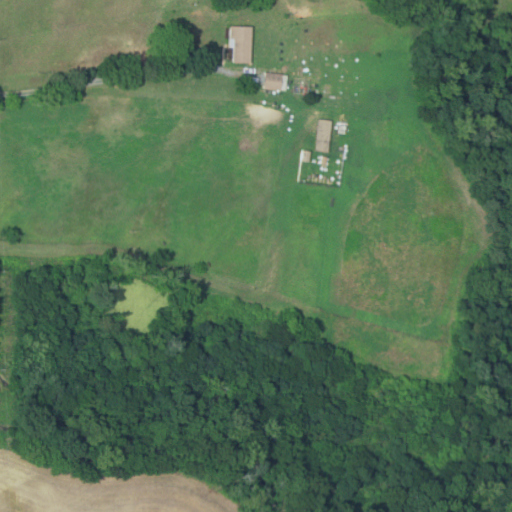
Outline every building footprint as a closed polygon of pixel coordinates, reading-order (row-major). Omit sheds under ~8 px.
[(247,63),(230,63),(231,38),(226,38),(226,26),(249,27),(247,63)] [(278,74),(276,91),(260,89),(262,72),(278,74)] [(308,80),(307,95),(292,93),(294,78),(308,80)] [(330,94),(322,94),(322,86),(330,86),(330,94)] [(329,121),(325,152),(312,150),(316,119),(329,121)] [(308,152),(306,162),(298,161),(300,150),(308,152)]
